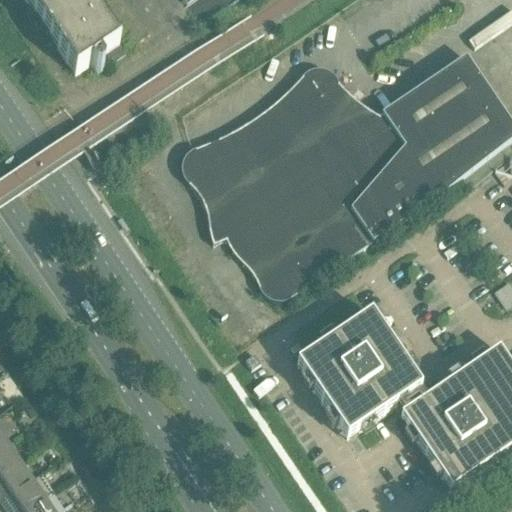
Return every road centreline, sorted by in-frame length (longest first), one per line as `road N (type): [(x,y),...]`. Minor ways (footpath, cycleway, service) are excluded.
road 1 (secondary): [(277,511),(0,103)]
road 2 (secondary): [(0,194),(221,511)]
